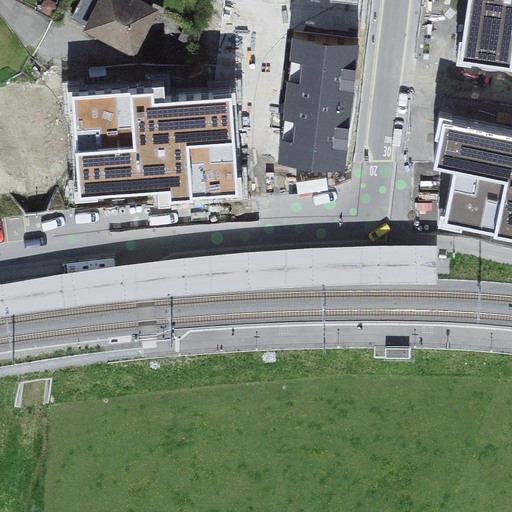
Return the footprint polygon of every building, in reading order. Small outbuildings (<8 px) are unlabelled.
[(80,0),(73,16),(133,47),(151,8),(135,0),(80,0)] [(291,156),(279,155),(293,30),(356,37),(360,0),(223,0),(215,84),(235,84),(236,95),(232,95),(237,170),(241,170),(242,187),(288,188),(291,156)] [(511,0),(466,0),(462,34),(473,36),(471,55),(511,60),(511,0)] [(356,37),(293,30),(279,155),(291,156),(344,162),(358,37),(356,37)] [(79,84),(67,84),(68,107),(73,106),(78,182),(74,182),(75,192),(98,192),(97,188),(159,184),(159,198),(170,198),(170,193),(230,189),(231,193),(242,192),(242,187),(241,170),(237,170),(232,95),(236,95),(235,84),(215,84),(213,85),(213,89),(163,92),(162,77),(151,77),(151,83),(79,87),(79,84)] [(511,127),(450,115),(445,133),(439,132),(434,159),(455,163),(445,210),(462,214),(461,220),(511,230),(511,127)] [(0,315),(123,300),(240,286),(358,281),(437,281),(437,250),(358,249),(243,254),(122,266),(0,286),(0,315)] [(409,355),(409,346),(386,346),(385,355),(409,355)]
